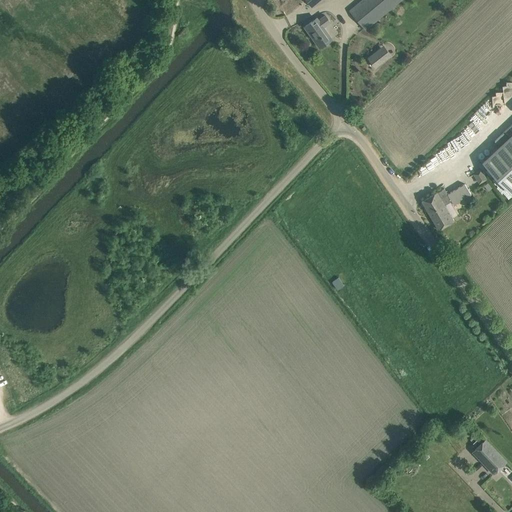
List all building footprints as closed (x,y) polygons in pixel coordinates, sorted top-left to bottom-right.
[(365,29),(400,0),(361,0),(349,10),(365,29)] [(316,18),(305,26),(312,36),(314,35),(317,39),(314,40),(319,47),(331,39),(323,27),(330,22),(325,15),(318,20),(316,18)] [(188,33),(185,28),(178,35),(179,36),(184,37),(188,33)] [(379,48),(368,57),(376,68),(387,59),(379,48)] [(482,119),(487,115),(480,108),(469,118),(480,130),(487,123),(482,119)] [(511,133),(481,162),(511,194),(511,133)] [(481,169),(473,174),(479,183),(486,179),(481,169)] [(437,192),(421,201),(438,229),(454,220),(453,218),(445,204),(449,202),(451,200),(454,204),(471,194),(465,184),(448,194),(444,188),(437,193),(437,192)] [(506,462),(485,439),(472,451),(494,473),(506,462)]
